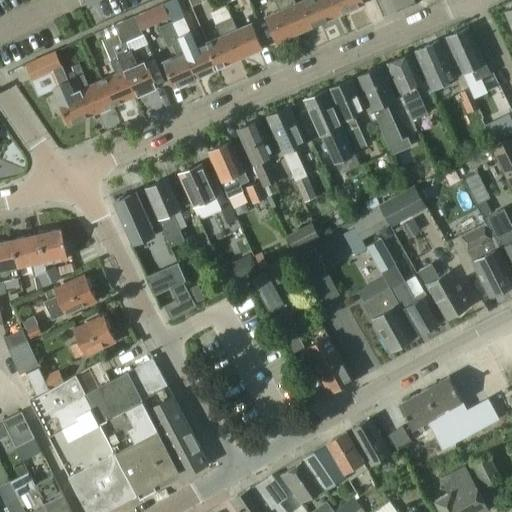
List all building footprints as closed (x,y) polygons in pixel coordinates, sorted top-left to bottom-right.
[(276,0),(281,10),(266,17),(277,42),(299,32),(285,0),(276,0)] [(285,0),(299,32),(320,23),(310,0),(304,0),(296,4),(294,0),(285,0)] [(310,0),(320,23),(343,13),(339,3),(335,4),(333,0),(310,0)] [(333,0),(335,4),(339,3),(343,13),(364,4),(362,0),(333,0)] [(232,18),(227,6),(219,10),(224,21),(232,18)] [(211,13),(216,25),(224,21),(219,10),(211,13)] [(117,33),(125,51),(129,49),(131,52),(147,44),(143,35),(135,16),(114,25),(114,26),(117,33)] [(184,18),(171,23),(179,38),(190,33),(184,18)] [(224,21),(240,58),(262,48),(251,23),(237,30),(232,18),(224,21)] [(240,58),(224,21),(216,25),(221,36),(207,42),(218,67),(240,58)] [(173,45),(180,42),(179,38),(171,23),(159,28),(168,47),(173,45)] [(447,37),(464,74),(472,70),(476,80),(490,74),(469,27),(447,37)] [(111,62),(119,59),(117,55),(125,51),(117,33),(102,40),(107,51),(111,62)] [(180,42),(188,58),(186,59),(190,69),(193,67),(198,76),(218,67),(207,42),(199,46),(197,43),(190,33),(179,38),(180,42)] [(439,41),(416,51),(432,89),(438,87),(443,85),(455,79),(439,41)] [(188,58),(180,42),(173,45),(177,55),(163,61),(174,86),(198,76),(193,67),(190,69),(186,59),(188,58)] [(136,65),(131,52),(129,49),(125,51),(117,55),(119,59),(127,77),(125,78),(129,86),(132,85),(137,96),(158,86),(146,61),(136,65)] [(27,64),(26,65),(32,80),(34,80),(51,72),(61,67),(54,52),(27,64)] [(388,63),(412,118),(413,120),(427,114),(414,84),(422,81),(410,54),(388,63)] [(127,77),(119,59),(111,62),(116,73),(103,79),(114,106),(137,96),(132,85),(129,86),(125,78),(127,77)] [(71,67),(73,72),(76,79),(83,76),(84,75),(79,63),(71,67)] [(69,122),(70,125),(93,115),(89,104),(86,105),(82,96),(83,95),(76,79),(73,72),(65,75),(62,67),(61,67),(51,72),(57,85),(53,87),(66,115),(64,116),(67,123),(69,122)] [(358,77),(372,107),(370,107),(392,156),(412,147),(408,137),(402,139),(386,103),(395,99),(381,67),(358,77)] [(76,79),(83,95),(82,96),(86,105),(89,104),(93,115),(114,106),(103,79),(88,86),(83,76),(76,79)] [(329,89),(344,121),(343,122),(347,131),(347,132),(355,151),(367,146),(353,114),(364,110),(351,80),(329,89)] [(478,109),(469,88),(459,92),(463,101),(461,102),(467,114),(478,109)] [(334,163),(352,155),(342,132),(345,130),(343,126),(327,90),(304,100),(321,136),(334,163)] [(295,179),(304,175),(292,148),(306,142),(290,106),(267,116),(295,179)] [(237,130),(258,178),(260,182),(262,188),(263,188),(276,182),(265,159),(275,154),(260,120),(237,130)] [(490,123),(484,126),(492,143),(502,138),(496,125),(490,123)] [(511,185),(511,137),(493,147),(511,185)] [(208,151),(221,181),(228,198),(243,192),(240,185),(249,181),(231,141),(208,151)] [(193,207),(216,196),(202,163),(179,174),(193,207)] [(153,205),(164,230),(171,246),(184,241),(172,213),(181,209),(168,178),(146,188),(153,205)] [(262,188),(260,182),(245,188),(252,204),(267,197),(263,188),(262,188)] [(415,186),(406,190),(379,205),(389,225),(390,227),(427,207),(425,204),(416,189),(415,186)] [(117,201),(114,202),(132,244),(155,234),(144,209),(137,192),(126,197),(124,196),(117,198),(117,201)] [(511,260),(511,240),(501,218),(504,217),(497,203),(481,212),(500,248),(505,246),(511,260)] [(153,205),(144,209),(155,234),(164,230),(153,205)] [(361,239),(389,225),(379,205),(370,209),(350,220),(355,228),(361,239)] [(294,250),(319,237),(311,222),(286,235),(294,250)] [(490,297),(511,285),(511,272),(499,248),(494,237),(492,238),(485,223),(449,241),(467,275),(476,270),(490,297)] [(366,248),(361,239),(355,228),(343,234),(354,254),(366,248)] [(38,234),(44,264),(68,258),(67,255),(71,255),(68,241),(64,242),(61,229),(38,234)] [(47,272),(44,264),(38,234),(12,240),(18,267),(31,264),(34,277),(46,272),(47,272)] [(381,238),(367,246),(381,272),(395,264),(381,238)] [(0,242),(0,295),(6,294),(3,281),(19,278),(17,267),(18,267),(12,240),(0,242)] [(315,248),(293,260),(304,281),(326,269),(315,248)] [(265,269),(252,277),(261,293),(293,276),(284,258),(265,269)] [(240,261),(222,268),(229,284),(247,276),(240,261)] [(414,296),(395,264),(381,272),(384,276),(417,335),(441,321),(424,291),(414,296)] [(419,271),(426,284),(446,318),(470,304),(450,271),(439,277),(431,264),(419,271)] [(57,267),(47,272),(52,283),(62,278),(57,267)] [(37,290),(42,288),(52,283),(47,272),(46,272),(34,277),(37,290)] [(365,301),(361,303),(371,320),(373,319),(390,350),(414,337),(397,307),(400,305),(384,276),(359,291),(365,301)] [(55,291),(57,295),(43,302),(53,321),(66,314),(67,314),(96,300),(85,277),(55,291)] [(172,320),(197,306),(183,282),(171,288),(177,299),(164,306),(172,320)] [(273,316),(286,309),(278,291),(264,297),(273,316)] [(22,321),(30,339),(42,333),(33,316),(22,321)] [(77,358),(115,340),(104,317),(75,331),(79,341),(70,345),(77,358)] [(10,353),(29,344),(22,329),(4,338),(10,353)] [(476,377),(511,358),(511,334),(466,358),(476,377)] [(329,393),(353,380),(329,336),(305,349),(329,393)] [(15,364),(35,355),(29,344),(10,353),(15,364)] [(35,355),(15,364),(20,375),(39,366),(35,355)] [(184,476),(209,463),(173,395),(153,358),(127,372),(179,471),(181,470),(184,476)] [(99,361),(76,375),(136,493),(179,471),(127,372),(110,381),(99,361)] [(38,367),(26,373),(37,396),(49,389),(38,367)] [(64,381),(59,370),(45,377),(50,388),(64,381)] [(30,401),(68,474),(68,475),(87,511),(99,511),(136,493),(76,375),(30,401)] [(442,449),(498,418),(487,398),(466,410),(448,377),(398,404),(412,429),(427,421),(442,449)] [(21,411),(2,420),(3,423),(8,433),(15,446),(34,437),(21,411)] [(390,455),(386,447),(370,418),(351,429),(372,465),(390,455)] [(411,440),(402,426),(388,435),(397,449),(411,440)] [(326,443),(343,472),(348,481),(367,470),(345,432),(326,443)] [(337,479),(344,475),(325,443),(302,456),(305,459),(281,475),(300,503),(324,487),(333,482),(335,485),(339,482),(337,479)] [(471,463),(483,488),(501,479),(489,455),(471,463)] [(464,466),(446,476),(440,479),(448,493),(435,500),(441,511),(483,511),(488,510),(464,466)] [(30,471),(11,481),(26,511),(48,511),(35,485),(36,485),(30,471)] [(36,485),(35,485),(48,511),(71,511),(63,494),(53,476),(44,481),(36,485)] [(249,488),(231,499),(239,511),(285,511),(281,506),(279,503),(287,498),(271,476),(250,489),(249,488)] [(24,511),(26,511),(18,496),(5,503),(9,511),(24,511)] [(395,511),(389,503),(376,511),(418,511),(416,508),(410,511),(395,511)]
